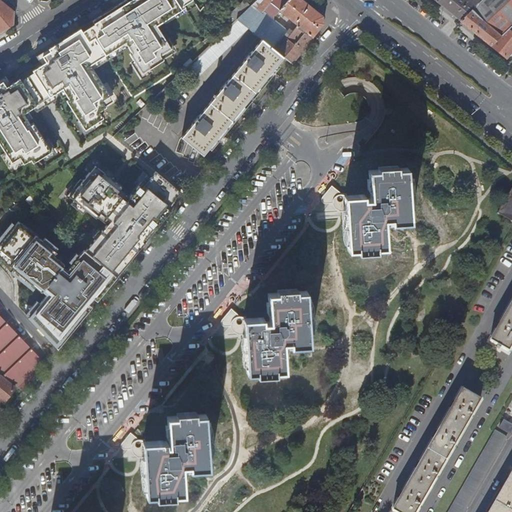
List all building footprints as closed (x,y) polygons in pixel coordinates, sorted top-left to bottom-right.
[(94,24),(89,27),(111,56),(127,45),(135,56),(133,57),(145,75),(166,61),(163,57),(173,50),(158,27),(186,8),(183,5),(193,0),(133,0),(132,1),(128,4),(126,1),(93,21),(94,24)] [(247,0),(246,0),(232,14),(237,20),(238,19),(258,0),(249,0),(248,1),(247,0)] [(303,0),(258,0),(238,19),(250,29),(264,40),(286,57),(293,63),(325,24),(324,17),(312,7),(303,0)] [(511,0),(438,0),(438,1),(458,17),(491,45),(509,29),(511,26),(511,0)] [(0,33),(13,25),(14,13),(0,1),(0,33)] [(196,81),(250,29),(238,19),(237,20),(222,34),(185,70),(196,81)] [(59,43),(50,49),(52,52),(44,57),(48,64),(24,79),(40,104),(64,89),(70,100),(68,101),(86,130),(102,119),(104,118),(100,112),(107,108),(104,104),(113,99),(92,69),(108,58),(111,56),(89,27),(82,32),(80,29),(59,43)] [(511,32),(509,29),(491,45),(496,48),(507,58),(511,51),(511,32)] [(184,138),(205,155),(286,57),(264,40),(184,138)] [(0,140),(13,162),(22,156),(26,163),(32,159),(34,162),(52,151),(34,122),(32,124),(26,113),(40,104),(24,79),(10,88),(6,81),(0,84),(0,140)] [(105,210),(114,218),(134,193),(125,186),(127,184),(118,176),(122,171),(113,163),(109,168),(100,160),(76,189),(103,212),(105,210)] [(384,220),(390,219),(390,223),(391,224),(408,224),(406,170),(397,170),(397,168),(378,169),(378,171),(369,172),(371,201),(363,201),(363,196),(348,197),(348,210),(345,210),(345,212),(347,251),(358,250),(358,253),(376,252),(376,249),(385,248),(384,223),(384,220)] [(87,250),(119,275),(167,217),(163,213),(182,190),(158,171),(152,178),(149,175),(134,193),(114,218),(87,250)] [(496,215),(511,224),(511,188),(496,215)] [(20,220),(0,244),(0,255),(6,262),(44,292),(48,287),(52,291),(30,318),(59,348),(119,275),(87,250),(67,274),(62,270),(66,265),(55,256),(58,252),(20,220)] [(283,343),(290,343),(290,346),(291,347),(309,346),(305,293),(297,293),(297,290),(278,291),(278,294),(269,295),(271,323),(262,324),(262,319),(247,320),(248,332),(244,332),(247,373),(258,372),(258,376),(276,374),(275,371),(285,370),(283,347),(283,343)] [(509,352),(511,346),(511,304),(491,341),(497,345),(496,347),(500,349),(501,347),(509,352)] [(0,372),(24,392),(46,364),(0,315),(0,372)] [(0,405),(1,406),(16,388),(0,375),(0,405)] [(394,511),(416,511),(481,401),(462,390),(393,511),(394,511)] [(180,467),(187,467),(187,470),(188,472),(207,471),(203,417),(194,418),(194,415),(176,416),(176,419),(167,419),(168,448),(161,448),(161,444),(145,445),(146,456),(142,457),(145,497),(145,498),(155,497),(155,500),(173,499),(173,496),(181,495),(180,471),(180,467)] [(501,429),(510,435),(511,432),(511,425),(505,422),(501,429)] [(464,511),(508,438),(496,431),(449,511),(464,511)] [(312,448),(311,433),(304,433),(304,448),(312,448)] [(511,511),(511,475),(490,511),(511,511)]
